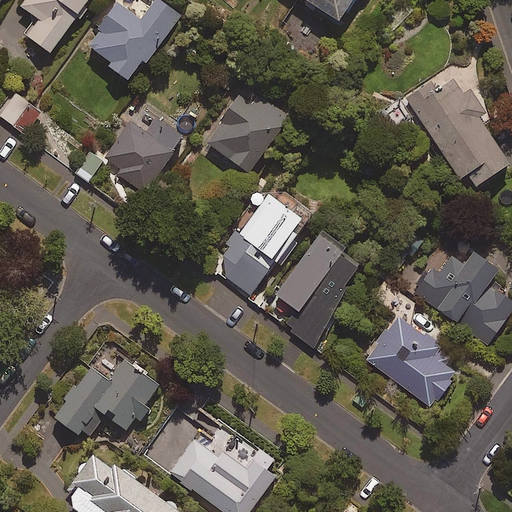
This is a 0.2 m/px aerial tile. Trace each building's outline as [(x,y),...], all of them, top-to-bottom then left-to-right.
[(91,0),(26,0),(22,6),(38,17),(27,34),(54,53),(91,0)] [(157,0),(154,6),(144,0),(121,0),(90,46),(114,62),(112,66),(133,81),(147,60),(151,63),(184,14),(162,0),(157,0)] [(301,0),(336,24),(352,0),(301,0)] [(484,116),(470,95),(465,99),(455,85),(440,95),(431,82),(405,100),(422,126),(415,130),(426,146),(433,142),(458,181),(465,177),(473,190),(509,166),(478,120),(484,116)] [(44,114),(18,94),(2,115),(27,135),(44,114)] [(255,105),(242,96),(209,143),(252,173),(293,116),(262,95),(255,105)] [(135,122),(107,157),(124,170),(121,174),(147,194),(190,139),(160,116),(147,132),(135,122)] [(106,162),(92,152),(78,173),(91,183),(106,162)] [(205,264),(250,298),(273,266),(269,263),(299,223),(258,192),(205,264)] [(342,289),(357,270),(340,257),(343,253),(318,235),(272,298),(295,314),(286,327),(314,348),(345,291),(342,289)] [(432,269),(414,293),(486,346),(511,310),(511,304),(498,294),(503,288),(491,279),(496,273),(470,254),(461,266),(450,258),(438,274),(432,269)] [(461,348),(412,307),(378,354),(439,402),(470,366),(455,354),(461,348)] [(129,431),(138,419),(144,424),(155,408),(149,404),(163,385),(128,359),(112,381),(95,368),(57,418),(89,442),(109,416),(129,431)] [(252,511),(278,478),(271,472),(276,465),(239,436),(222,459),(197,440),(173,472),(226,511),(252,511)] [(124,472),(99,453),(69,492),(76,498),(72,503),(83,511),(184,511),(127,468),(124,472)]
